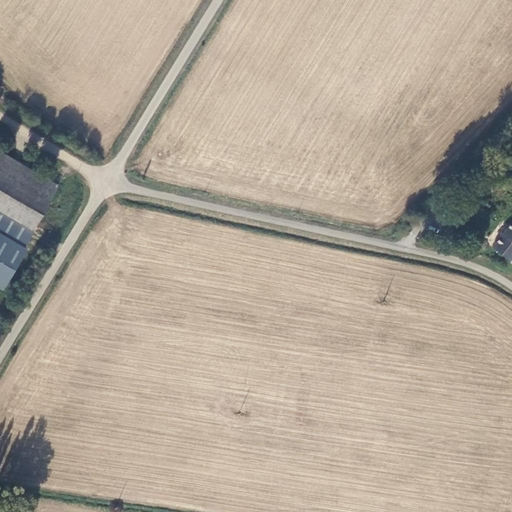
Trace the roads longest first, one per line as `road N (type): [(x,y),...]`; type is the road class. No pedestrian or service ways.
road 1 (unclassified): [(107,182),(436,254),(511,286)]
road 2 (unclassified): [(107,182),(219,0)]
road 3 (unclassified): [(0,360),(107,182)]
road 4 (unclassified): [(0,115),(107,182)]
